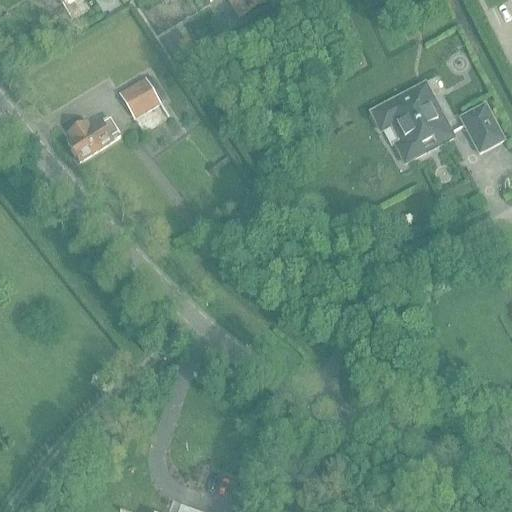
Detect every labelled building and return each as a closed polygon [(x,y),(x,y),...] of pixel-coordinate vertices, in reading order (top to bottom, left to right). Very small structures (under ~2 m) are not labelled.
[(264,6),(260,0),(238,0),(247,15),(264,6)] [(120,97),(134,121),(160,106),(145,82),(120,97)] [(438,148),(453,140),(425,87),(372,115),(381,133),(392,127),(401,145),(396,148),(405,165),(426,155),(421,146),(433,140),(438,148)] [(460,120),(479,156),(504,143),(485,107),(460,120)] [(79,164),(120,138),(108,119),(90,130),(85,123),(68,134),(72,141),(67,144),(79,164)]
